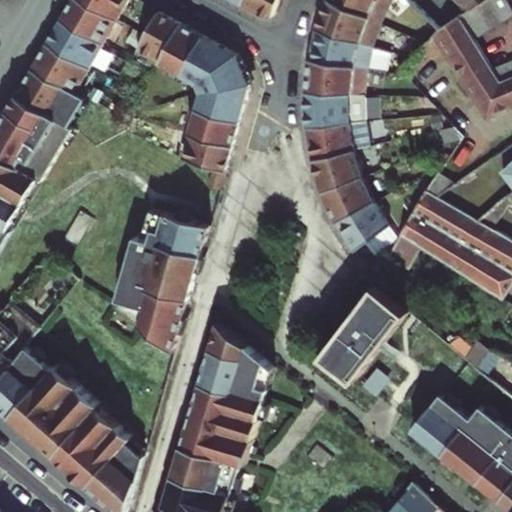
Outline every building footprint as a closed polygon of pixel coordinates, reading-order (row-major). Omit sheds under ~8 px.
[(83,0),(41,70),(82,93),(140,0),(83,0)] [(245,0),(244,3),(270,18),(277,18),(284,0),(245,0)] [(330,0),(319,29),(377,47),(385,24),(330,0)] [(391,0),(330,0),(385,24),(396,3),(391,0)] [(434,19),(444,29),(461,17),(469,11),(462,0),(434,19)] [(476,39),(492,28),(506,20),(493,0),(485,0),(478,6),(469,11),(461,17),(476,39)] [(461,0),(462,0),(469,11),(478,6),(485,0),(461,0)] [(188,160),(229,172),(232,162),(261,87),(248,56),(170,13),(148,52),(208,85),(212,95),(188,160)] [(511,76),(503,80),(476,39),(461,17),(444,29),(440,34),(490,115),(511,106),(511,76)] [(319,29),(312,60),(372,71),(391,74),(396,52),(377,47),(319,29)] [(312,60),(309,92),(353,94),(369,95),(372,71),(312,60)] [(0,250),(15,228),(11,226),(43,176),(47,179),(80,127),(77,125),(93,100),(82,93),(41,70),(24,96),(0,132),(0,250)] [(310,120),(310,127),(354,123),(353,94),(309,92),(310,120)] [(310,127),(316,160),(358,150),(354,123),(310,127)] [(316,160),(325,192),(367,176),(358,150),(316,160)] [(440,197),(460,183),(443,172),(430,191),(440,197)] [(325,192),(339,223),(378,201),(367,176),(325,192)] [(430,191),(405,234),(507,299),(511,290),(511,238),(496,229),(481,220),(440,197),(430,191)] [(511,200),(508,199),(481,220),(496,229),(511,202),(511,200)] [(378,201),(339,223),(358,252),(359,253),(392,224),(378,201)] [(178,349),(213,224),(148,205),(120,303),(178,349)] [(411,311),(380,286),(326,352),(359,377),(411,311)] [(38,335),(6,309),(0,316),(0,382),(29,346),(38,335)] [(223,321),(168,511),(238,511),(279,369),(223,321)] [(29,346),(0,382),(0,402),(14,415),(122,511),(130,511),(147,454),(131,439),(135,434),(102,404),(104,402),(59,363),(54,369),(29,346)] [(380,366),(367,383),(377,391),(390,374),(380,366)] [(416,430),(511,506),(511,446),(445,393),(418,420),(416,430)] [(448,511),(442,507),(437,511),(407,511),(426,492),(415,484),(390,511),(448,511)]
